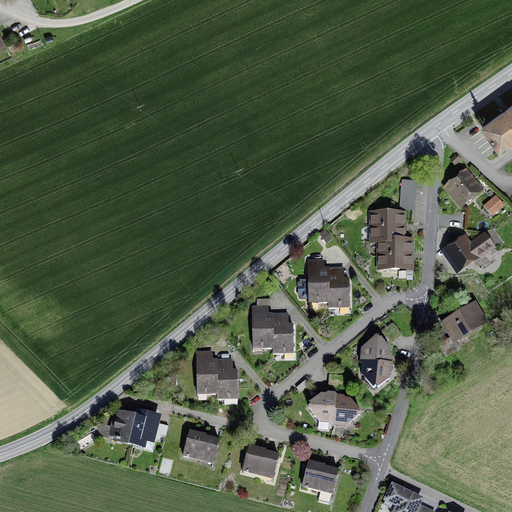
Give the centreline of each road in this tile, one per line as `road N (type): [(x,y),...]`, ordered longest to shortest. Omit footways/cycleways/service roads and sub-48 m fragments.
road 1 (secondary): [(0,454),(111,392),(425,133)]
road 2 (residential): [(424,299),(383,305),(265,402),(259,417),(262,429),(382,461)]
road 3 (residential): [(424,299),(435,159),(425,133)]
road 4 (residential): [(382,461),(424,299)]
road 5 (unclassified): [(0,9),(65,23),(132,0)]
